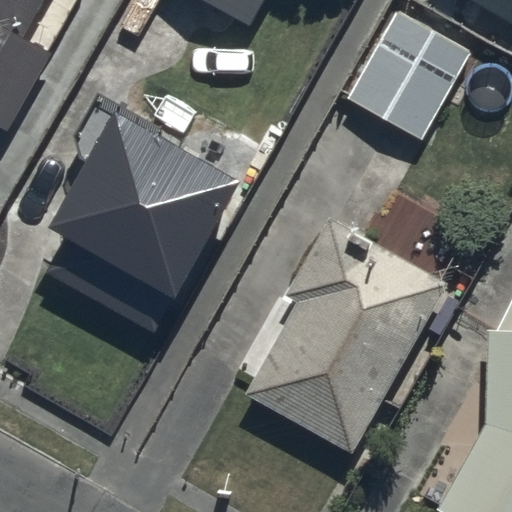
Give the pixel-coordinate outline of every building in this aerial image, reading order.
[(0,0),(0,126),(10,132),(52,56),(46,53),(76,0),(0,0)] [(266,0),(204,0),(252,27),(266,0)] [(511,0),(462,0),(511,27),(511,0)] [(425,141),(473,56),(397,14),(349,99),(425,141)] [(242,183),(116,112),(49,232),(63,240),(45,272),(157,335),(242,183)] [(447,290),(330,224),(288,299),(298,305),(246,398),(353,458),(447,290)] [(511,511),(511,334),(489,334),(487,428),(441,511),(511,511)]
